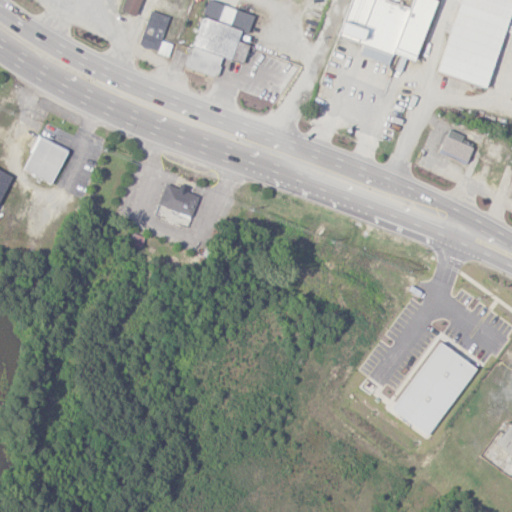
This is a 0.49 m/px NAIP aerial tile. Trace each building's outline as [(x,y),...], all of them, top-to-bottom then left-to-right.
[(141,0),(125,0),(121,12),(135,17),(141,0)] [(435,1),(433,0),(412,0),(410,7),(387,0),(350,0),(338,37),(363,45),(359,56),(388,65),(392,54),(415,62),(435,1)] [(511,0),(459,0),(437,74),(487,89),(511,6),(511,0)] [(221,58),(243,64),(248,45),(238,43),(241,32),(248,34),(253,14),(205,1),(186,69),(215,77),(221,58)] [(168,57),(172,45),(161,41),(169,17),(149,11),(138,46),(168,57)] [(461,144),(463,136),(447,130),(438,155),(466,165),(472,148),(461,144)] [(68,149),(38,135),(21,169),(51,183),(68,149)] [(0,198),(12,176),(0,169),(0,198)] [(199,196),(166,183),(158,203),(190,217),(199,196)] [(461,306),(418,371),(457,396),(499,331),(461,306)] [(475,367),(437,341),(389,413),(428,439),(475,367)]
